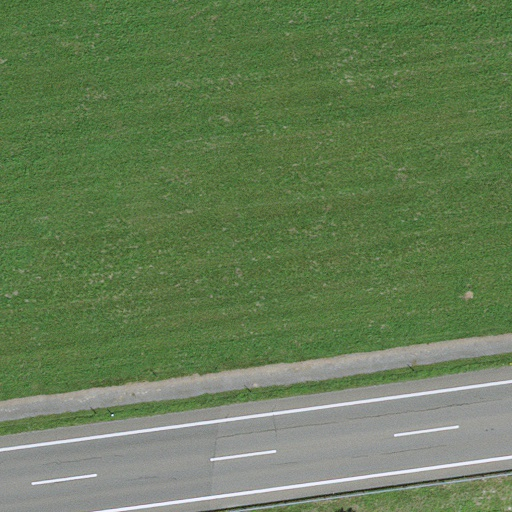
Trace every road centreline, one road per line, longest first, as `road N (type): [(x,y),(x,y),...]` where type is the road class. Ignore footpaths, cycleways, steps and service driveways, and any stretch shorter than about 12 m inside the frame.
road 1 (track): [(511,339),(0,410)]
road 2 (trunk): [(511,417),(0,487)]
